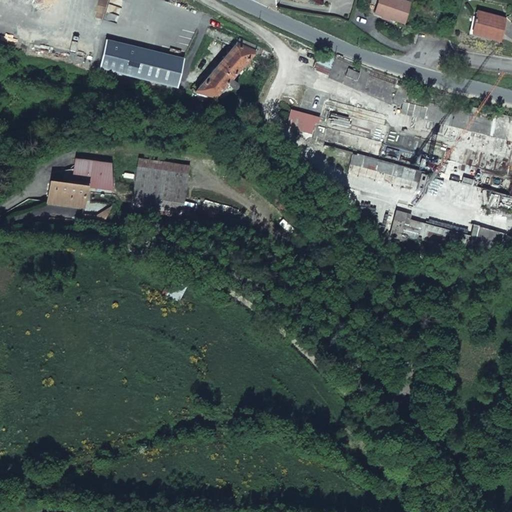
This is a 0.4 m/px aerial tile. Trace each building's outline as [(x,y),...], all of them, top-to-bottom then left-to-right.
[(384,15),(387,16),(387,18),(402,23),(410,2),(402,0),(377,0),(373,13),(381,16),(384,15)] [(503,19),(476,12),(471,30),(495,37),(498,28),(501,29),(503,19)] [(495,37),(471,30),(470,33),(498,40),(498,38),(495,37)] [(413,34),(410,42),(415,44),(419,35),(414,33),(413,34)] [(136,48),(106,40),(98,68),(173,86),(177,81),(182,59),(136,48)] [(136,48),(182,59),(183,51),(138,40),(136,48)] [(261,49),(240,40),(236,44),(253,51),(255,52),(258,53),(261,49)] [(231,79),(255,52),(253,51),(236,44),(195,90),(194,92),(214,97),(226,84),(233,89),(234,89),(236,88),(237,87),(237,85),(237,84),(231,79)] [(328,77),(335,59),(322,53),(315,71),(328,77)] [(328,77),(392,104),(393,102),(403,105),(400,115),(511,142),(511,116),(472,107),(473,104),(427,93),(426,94),(407,89),(407,88),(395,83),(397,77),(383,73),(336,57),(335,59),(328,77)] [(318,118),(290,111),(287,124),(311,130),(313,122),(317,123),(318,118)] [(136,166),(187,172),(188,164),(137,157),(136,166)] [(74,160),(71,184),(86,186),(86,187),(112,191),(111,165),(74,160)] [(187,172),(136,166),(131,205),(182,212),(187,172)] [(223,177),(241,191),(248,182),(230,168),(223,177)] [(71,184),(49,182),(47,203),(83,207),(86,187),(86,186),(71,184)] [(396,215),(392,230),(390,237),(403,240),(404,236),(409,219),(396,215)] [(462,234),(409,219),(404,236),(459,251),(460,249),(471,252),(472,247),(478,227),(478,226),(465,223),(462,234)] [(478,227),(472,247),(473,248),(474,250),(478,250),(481,249),(481,248),(485,247),(485,248),(490,246),(490,245),(503,242),(505,234),(478,227)]
